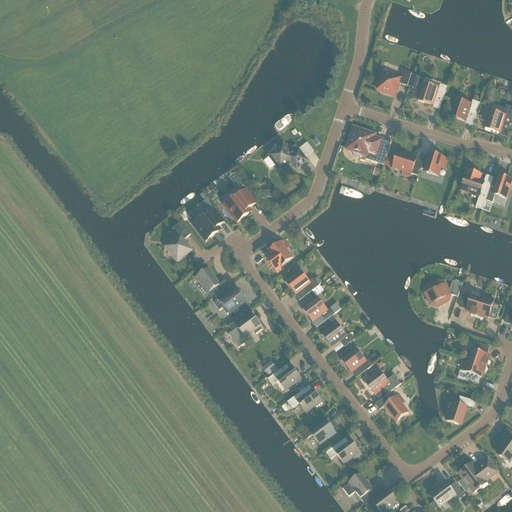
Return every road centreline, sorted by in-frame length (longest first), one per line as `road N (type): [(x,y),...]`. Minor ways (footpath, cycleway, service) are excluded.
road 1 (residential): [(511,361),(493,418),(416,473),(399,468),(250,267)]
road 2 (residential): [(243,251),(317,194),(342,108)]
road 3 (residential): [(511,155),(342,108)]
